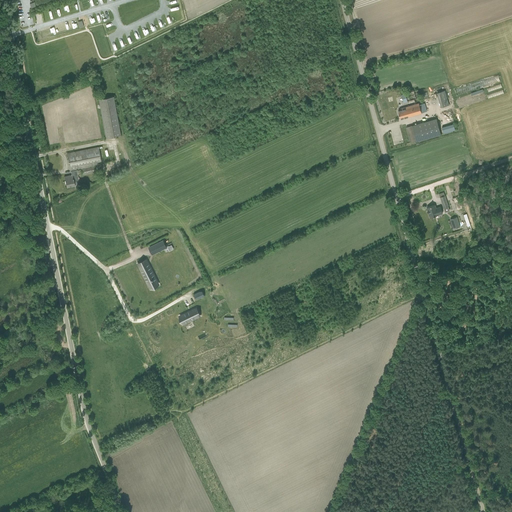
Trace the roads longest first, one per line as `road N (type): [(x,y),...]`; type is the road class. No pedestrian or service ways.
road 1 (unclassified): [(482,511),(341,0)]
road 2 (tertiary): [(118,511),(86,422),(3,0)]
road 3 (track): [(379,511),(445,372)]
road 4 (track): [(511,159),(395,195)]
